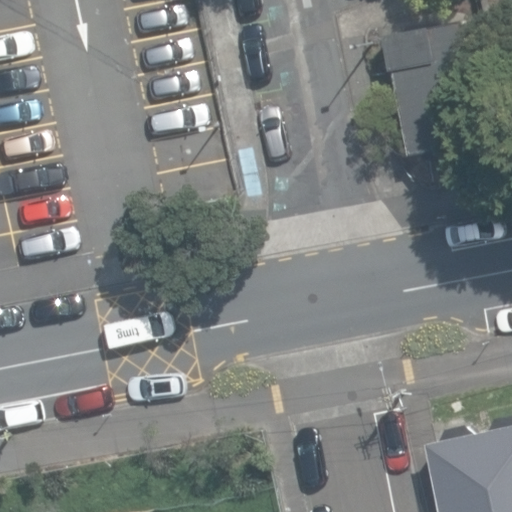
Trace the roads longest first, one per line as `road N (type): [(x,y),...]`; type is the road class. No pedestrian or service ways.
road 1 (tertiary): [(0,369),(345,300)]
road 2 (residential): [(382,511),(345,300)]
road 3 (tertiary): [(345,300),(511,267)]
